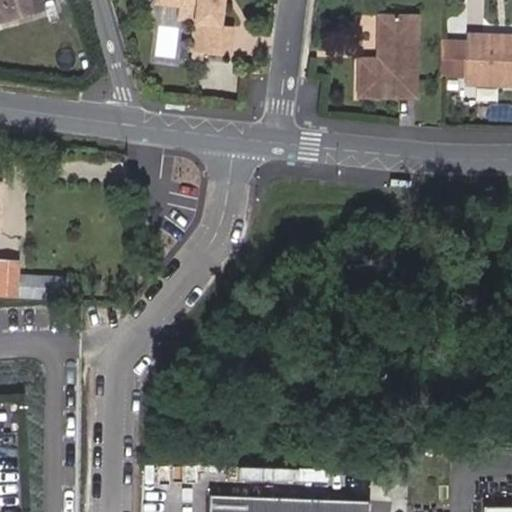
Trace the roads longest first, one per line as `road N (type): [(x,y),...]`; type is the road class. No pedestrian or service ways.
road 1 (unclassified): [(235,138),(223,213),(204,251),(147,315),(119,384),(114,511)]
road 2 (unclassified): [(511,159),(274,142)]
road 3 (residential): [(293,0),(274,142)]
road 4 (unclassified): [(127,124),(0,101)]
road 5 (residential): [(96,0),(127,124)]
